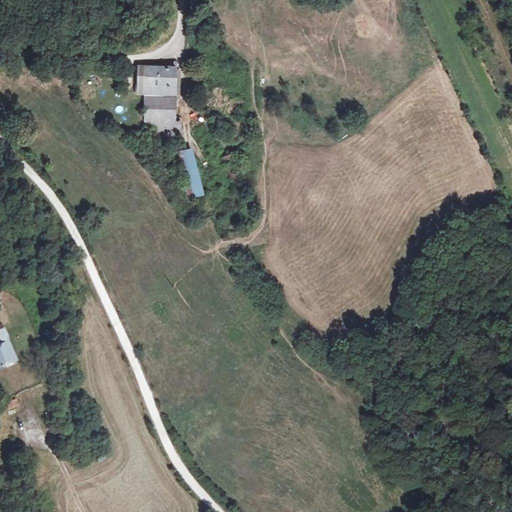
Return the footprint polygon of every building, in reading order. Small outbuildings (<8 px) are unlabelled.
[(142,94),(176,94),(176,61),(135,61),(135,94),(142,94)] [(176,94),(142,94),(144,144),(181,142),(180,120),(176,121),(176,94)] [(203,194),(193,150),(181,152),(191,196),(203,194)] [(0,359),(2,365),(17,357),(4,327),(0,328),(0,359)] [(5,401),(7,410),(17,407),(15,399),(5,401)]
